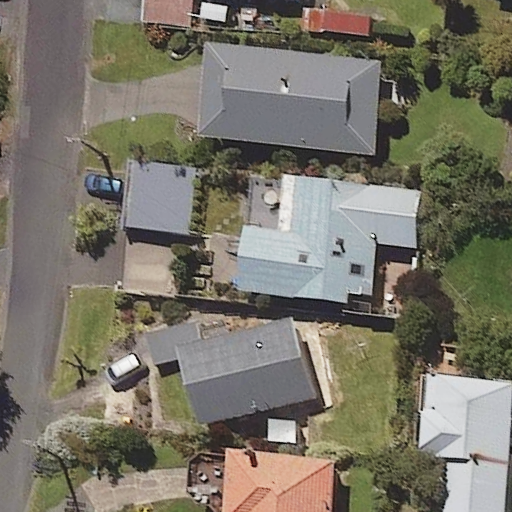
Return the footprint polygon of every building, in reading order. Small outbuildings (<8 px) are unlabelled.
[(191,0),(147,0),(148,25),(191,25),(191,0)] [(311,7),(308,34),(373,42),(376,15),(311,7)] [(387,63),(216,44),(206,135),(377,154),(387,63)] [(199,169),(134,161),(126,226),(191,234),(199,169)] [(247,290),(351,302),(352,293),(373,295),(379,243),(418,247),(425,190),(292,175),(286,231),(254,228),(247,290)] [(131,253),(129,279),(168,283),(171,257),(131,253)] [(316,398),(297,317),(210,338),(206,321),(152,334),(159,364),(188,357),(203,425),(316,398)] [(511,511),(511,502),(511,381),(436,374),(429,454),(459,457),(453,511),(511,511)] [(334,511),(339,460),(235,451),(230,511),(334,511)]
